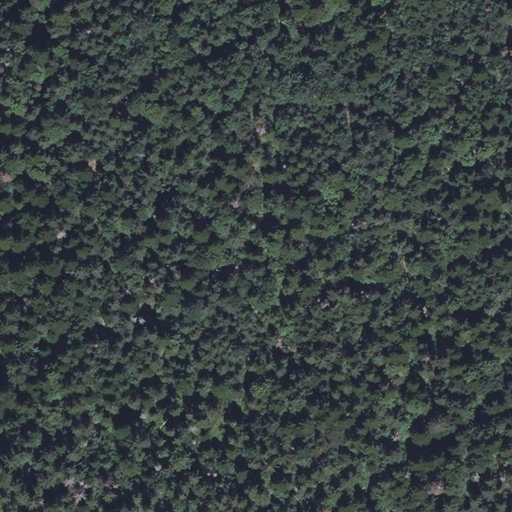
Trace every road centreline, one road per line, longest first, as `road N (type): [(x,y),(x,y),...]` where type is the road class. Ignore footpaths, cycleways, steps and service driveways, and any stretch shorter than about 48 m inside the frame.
road 1 (track): [(0,251),(19,195),(43,46),(69,0)]
road 2 (track): [(511,361),(473,412),(330,511)]
